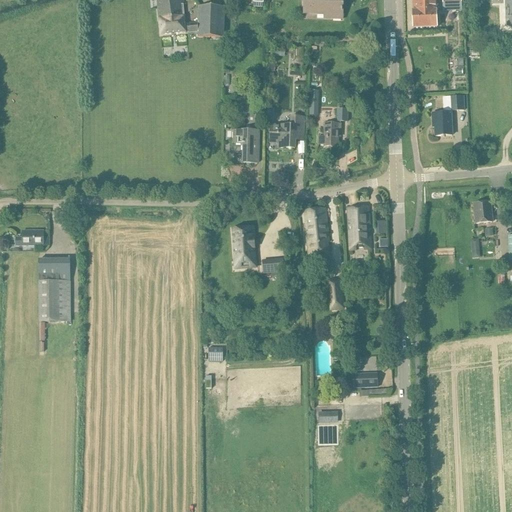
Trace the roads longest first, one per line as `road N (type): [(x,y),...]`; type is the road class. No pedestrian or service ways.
road 1 (residential): [(0,202),(217,204),(397,182)]
road 2 (secondary): [(409,511),(397,182)]
road 3 (secondary): [(397,182),(392,0)]
